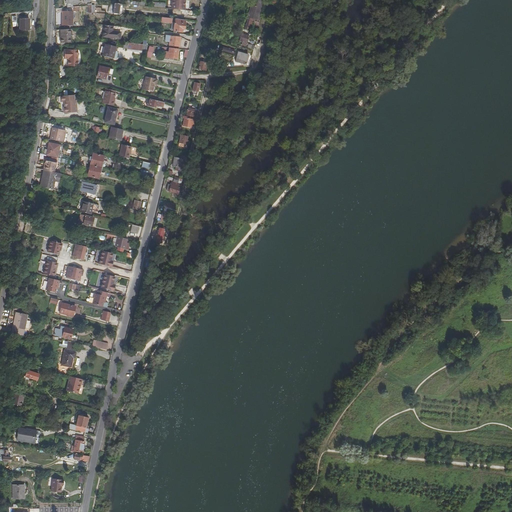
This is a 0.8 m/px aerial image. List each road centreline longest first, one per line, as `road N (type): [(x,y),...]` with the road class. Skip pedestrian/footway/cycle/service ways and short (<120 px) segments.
road 1 (residential): [(205,0),(84,511)]
road 2 (residential): [(51,0),(44,98),(0,309)]
road 3 (track): [(511,469),(327,451)]
